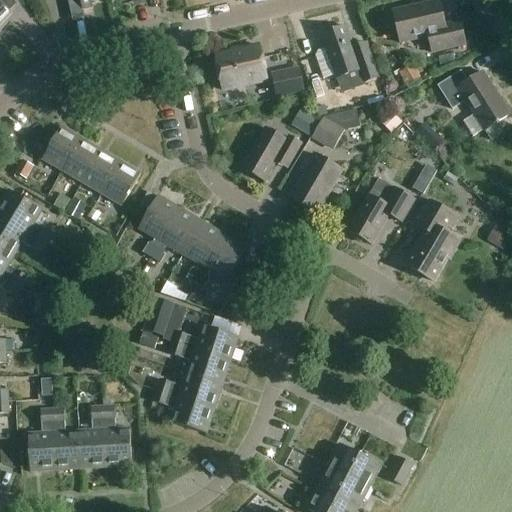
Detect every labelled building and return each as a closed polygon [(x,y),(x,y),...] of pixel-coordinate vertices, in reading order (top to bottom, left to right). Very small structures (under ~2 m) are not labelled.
[(91,2),(98,0),(79,0),(81,8),(91,6),(91,2)] [(444,26),(439,2),(392,12),(400,45),(428,39),(432,54),(465,47),(459,22),(444,26)] [(0,24),(9,15),(0,6),(0,24)] [(323,80),(334,76),(336,81),(360,72),(364,84),(378,79),(367,48),(366,44),(352,48),(345,28),(320,36),(325,50),(317,53),(315,57),(323,80)] [(214,58),(222,92),(267,82),(259,48),(214,58)] [(405,87),(420,79),(414,66),(399,74),(405,87)] [(271,75),(276,99),(304,93),(299,69),(271,75)] [(452,111),(465,102),(473,116),(463,122),(473,139),(510,116),(483,74),(467,84),(460,72),(437,87),(452,111)] [(404,95),(439,147),(454,137),(460,147),(470,141),(428,79),(404,95)] [(244,105),(271,102),(270,94),(243,98),(244,105)] [(325,107),(316,111),(319,118),(328,116),(325,107)] [(312,139),(311,140),(332,152),(344,132),(360,128),(356,111),(323,119),(321,124),(320,125),(314,134),(312,139)] [(300,112),(291,127),(312,139),(314,134),(320,125),(321,124),(300,112)] [(403,124),(390,112),(379,123),(392,136),(403,124)] [(42,160),(62,172),(80,141),(60,129),(42,160)] [(264,183),(275,164),(286,171),(301,145),(289,139),(287,142),(265,130),(241,170),(264,183)] [(62,172),(82,184),(100,153),(80,141),(62,172)] [(82,184),(102,195),(120,164),(100,153),(82,184)] [(290,199),(317,214),(342,172),(315,156),(290,199)] [(26,180),(33,168),(23,161),(15,174),(26,180)] [(120,164),(102,195),(122,207),(140,176),(120,164)] [(436,171),(426,165),(411,190),(422,196),(436,171)] [(456,179),(447,173),(443,180),(452,186),(456,179)] [(401,224),(414,202),(378,181),(347,233),(371,247),(389,217),(401,224)] [(9,192),(0,206),(0,217),(47,246),(53,236),(34,224),(41,212),(9,192)] [(70,201),(60,195),(53,207),(63,213),(70,201)] [(142,255),(151,260),(180,211),(157,198),(147,215),(138,231),(155,241),(153,244),(148,245),(142,255)] [(74,199),(65,214),(78,222),(87,207),(74,199)] [(450,260),(460,243),(445,235),(455,217),(429,202),(415,227),(424,233),(405,266),(434,283),(448,259),(450,260)] [(95,223),(100,214),(92,209),(86,218),(95,223)] [(166,247),(182,257),(201,223),(180,211),(151,260),(160,265),(165,255),(164,250),(166,247)] [(0,217),(0,246),(15,255),(22,244),(41,256),(47,246),(0,217)] [(186,280),(194,285),(223,236),(201,223),(182,257),(198,266),(196,269),(192,270),(186,280)] [(505,251),(511,238),(511,237),(495,228),(487,241),(505,251)] [(223,236),(194,285),(203,290),(209,280),(208,275),(209,273),(226,282),(245,249),(223,236)] [(0,246),(0,275),(21,289),(27,279),(8,267),(15,255),(0,246)] [(0,289),(15,299),(21,289),(0,275),(0,289)] [(188,299),(201,306),(207,295),(195,288),(188,299)] [(37,323),(47,306),(34,298),(24,315),(37,323)] [(154,300),(143,332),(165,338),(175,307),(154,300)] [(176,333),(172,344),(230,363),(238,339),(202,327),(197,340),(176,333)] [(154,350),(157,339),(142,334),(138,346),(154,350)] [(190,363),(186,375),(222,387),(230,363),(172,344),(168,355),(190,363)] [(160,381),(156,392),(214,411),(222,387),(186,375),(182,388),(160,381)] [(51,397),(50,380),(41,381),(41,397),(51,397)] [(214,411),(156,392),(153,403),(174,410),(170,424),(206,436),(214,411)] [(114,399),(101,400),(102,409),(114,408),(114,399)] [(8,404),(0,403),(0,415),(8,415),(8,404)] [(114,408),(102,409),(106,470),(131,468),(129,430),(115,431),(114,408)] [(92,432),(78,433),(81,471),(106,470),(102,409),(91,409),(92,432)] [(64,411),(52,412),(55,472),(81,471),(78,433),(65,434),(64,411)] [(55,472),(52,412),(40,412),(41,435),(27,436),(30,474),(55,472)] [(339,446),(328,469),(349,480),(361,457),(339,446)] [(361,457),(349,480),(368,490),(380,467),(361,457)] [(401,487),(412,466),(398,459),(387,480),(401,487)] [(328,469),(316,490),(337,501),(349,480),(328,469)] [(349,480),(337,501),(357,511),(368,490),(349,480)] [(306,511),(307,511),(331,511),(337,501),(316,490),(306,511)] [(337,501),(331,511),(356,511),(357,511),(337,501)]
